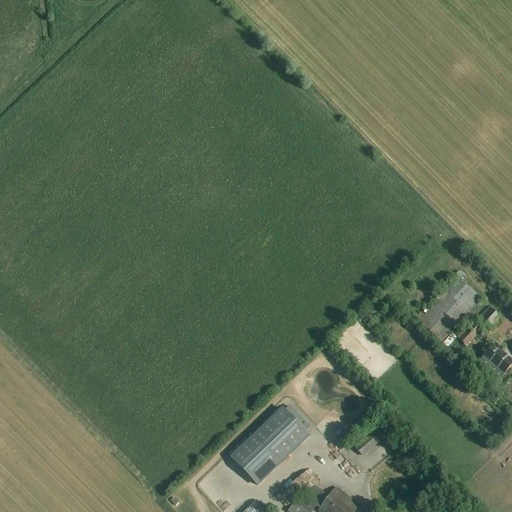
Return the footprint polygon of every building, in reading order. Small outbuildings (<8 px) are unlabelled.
[(443,343),(482,300),(459,279),(420,322),(443,343)] [(485,334),(501,317),(493,309),(477,326),(485,334)] [(459,340),(467,347),(481,332),(473,325),(459,340)] [(499,382),(511,367),(511,361),(494,345),(477,363),(499,382)] [(283,408),(230,459),(258,488),(311,438),(306,433),(297,423),(283,408)] [(297,423),(306,433),(310,428),(301,419),(297,423)] [(355,449),(364,458),(387,437),(379,428),(355,449)] [(312,511),(316,507),(320,510),(319,511),(356,511),(360,507),(336,489),(330,498),(315,487),(299,508),(294,504),(287,511),(312,511)]
